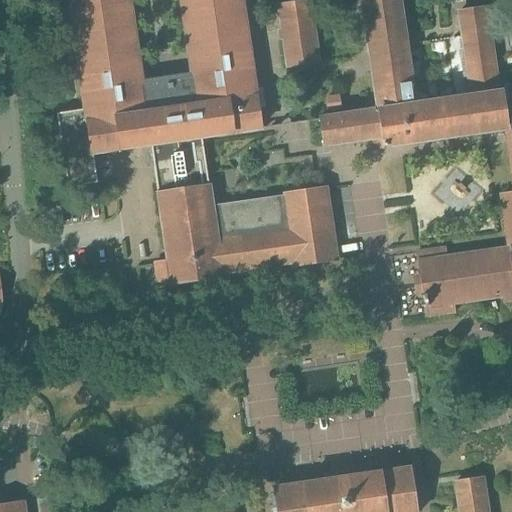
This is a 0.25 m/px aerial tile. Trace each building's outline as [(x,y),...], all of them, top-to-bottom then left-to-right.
[(67,0),(84,111),(56,115),(67,188),(97,184),(92,154),(150,146),(261,129),(256,97),(255,97),(240,0),(67,0)] [(320,119),(323,146),(372,139),(374,148),(499,130),(504,129),(511,128),(511,90),(498,93),(488,9),(458,13),(470,97),(404,106),(401,87),(414,85),(402,0),(358,0),(375,111),(320,119)] [(309,2),(278,7),(287,67),(317,63),(309,2)] [(337,108),(336,97),(324,98),(326,110),(337,108)] [(502,296),(503,300),(511,298),(511,128),(504,129),(511,189),(511,193),(501,196),(510,248),(445,258),(444,251),(417,254),(426,316),(453,312),(451,304),(502,296)] [(150,146),(168,262),(155,264),(158,287),(222,277),(221,274),(293,263),(294,267),(336,260),(325,188),(283,195),(283,196),(211,207),(201,138),(150,146)] [(415,511),(409,470),(273,489),(276,511),(415,511)] [(486,511),(482,479),(455,483),(459,511),(486,511)] [(50,511),(49,501),(40,502),(41,511),(50,511)] [(0,511),(23,511),(22,503),(0,506),(0,511)]
